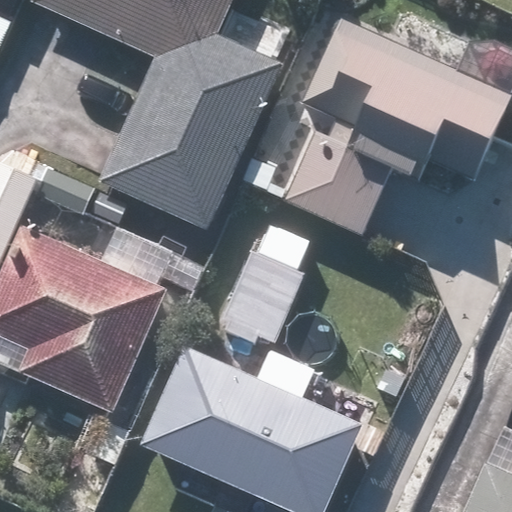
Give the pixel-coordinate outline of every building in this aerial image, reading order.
[(30,0),(25,11),(147,64),(93,188),(208,238),(232,182),(282,67),(222,41),(239,0),(30,0)] [(482,167),(511,100),(314,13),(239,185),(364,240),(387,188),(412,199),(435,147),(482,167)] [(168,294),(17,229),(29,202),(82,224),(94,196),(0,155),(0,345),(22,354),(10,382),(112,426),(168,294)] [(295,281),(311,247),(269,227),(253,261),(242,257),(210,328),(272,356),(305,285),(295,281)] [(365,404),(258,358),(247,385),(175,354),(131,456),(258,511),(262,511),(287,454),(335,474),(341,460),(367,471),(387,425),(361,413),(365,404)] [(511,511),(511,445),(494,438),(461,511),(511,511)]
